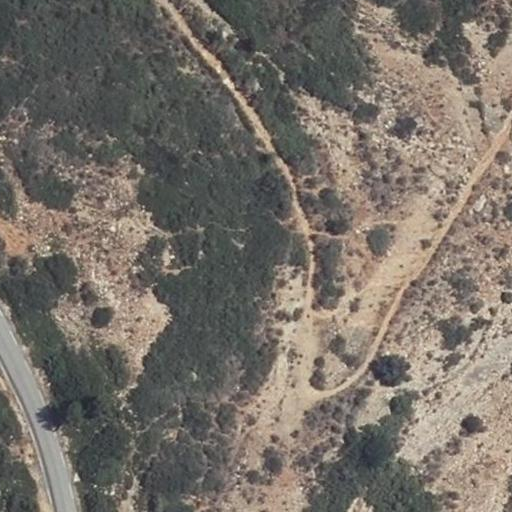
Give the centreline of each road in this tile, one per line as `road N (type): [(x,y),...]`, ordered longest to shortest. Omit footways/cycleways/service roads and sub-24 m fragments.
road 1 (track): [(168,0),(266,140),(303,217),(311,389),(334,391),(364,360),(511,103)]
road 2 (tertiary): [(0,337),(44,430),(65,511)]
